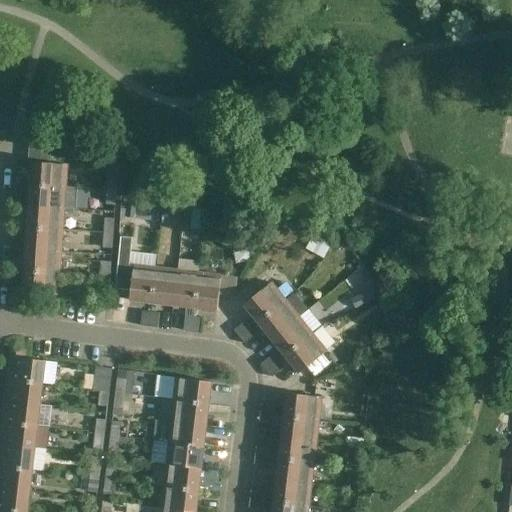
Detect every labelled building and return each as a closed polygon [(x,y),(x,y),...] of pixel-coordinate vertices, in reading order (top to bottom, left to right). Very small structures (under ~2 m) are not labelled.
[(30,184),(66,187),(67,165),(32,162),(30,184)] [(106,190),(116,190),(117,175),(107,174),(106,190)] [(30,184),(29,206),(64,208),(75,209),(77,188),(66,187),(30,184)] [(115,204),(116,190),(106,190),(105,203),(115,204)] [(63,230),(64,208),(29,206),(27,228),(63,230)] [(103,233),(113,234),(114,218),(104,217),(103,233)] [(63,230),(27,228),(26,249),(61,252),(63,230)] [(112,247),(113,234),(103,233),(102,246),(112,247)] [(120,237),(116,289),(131,290),(130,300),(152,303),(156,268),(155,267),(156,256),(130,253),(132,238),(120,237)] [(314,237),(308,248),(324,257),(330,245),(314,237)] [(61,252),(26,249),(24,271),(60,273),(61,252)] [(178,270),(173,305),(195,308),(199,273),(198,273),(199,262),(179,259),(178,270)] [(100,276),(110,277),(111,261),(101,260),(100,276)] [(152,303),(173,305),(178,270),(156,268),(152,303)] [(60,273),(24,271),(23,293),(58,295),(60,273)] [(199,273),(195,308),(217,311),(221,275),(199,273)] [(110,277),(100,276),(99,290),(109,290),(110,277)] [(244,305),(258,322),(285,300),(271,282),(244,305)] [(376,300),(372,290),(351,300),(355,309),(376,300)] [(258,322),(271,339),(299,317),(285,300),(258,322)] [(142,311),(141,326),(149,327),(151,312),(142,311)] [(151,312),(149,327),(158,328),(159,313),(151,312)] [(185,316),(184,331),(192,332),(194,317),(185,316)] [(194,317),(192,332),(201,333),(202,318),(194,317)] [(271,339),(285,356),(313,334),(299,317),(271,339)] [(246,321),(234,330),(239,337),(251,328),(246,321)] [(251,328),(239,337),(245,344),(256,334),(251,328)] [(313,334),(285,356),(299,373),(326,351),(313,334)] [(11,349),(7,379),(42,383),(45,361),(25,359),(26,350),(11,349)] [(273,355),(261,364),(266,371),(278,361),(273,355)] [(278,361),(266,371),(272,377),(283,368),(278,361)] [(100,390),(109,391),(109,390),(112,368),(96,366),(93,388),(100,389),(100,390)] [(116,377),(115,393),(124,394),(126,378),(116,377)] [(176,378),(174,400),(209,404),(212,382),(176,378)] [(7,379),(5,401),(40,405),(42,383),(7,379)] [(107,405),(109,391),(100,390),(98,404),(107,405)] [(115,393),(113,406),(123,407),(124,394),(115,393)] [(284,415),(319,419),(322,397),(287,393),(284,415)] [(174,400),(171,421),(206,426),(209,404),(174,400)] [(5,401),(2,422),(37,427),(40,405),(5,401)] [(261,404),(260,413),(275,414),(276,406),(261,404)] [(260,413),(259,421),(274,423),(275,414),(260,413)] [(319,419),(284,415),(281,437),(317,441),(319,419)] [(96,418),(94,433),(104,434),(106,419),(96,418)] [(119,437),(119,436),(121,421),(111,420),(109,436),(119,437)] [(171,421),(168,443),(204,447),(206,426),(171,421)] [(2,422),(0,440),(0,444),(35,448),(37,427),(2,422)] [(104,434),(94,433),(93,447),(102,449),(104,434)] [(119,437),(109,436),(108,449),(118,450),(118,445),(134,446),(135,438),(119,436),(119,437)] [(281,437),(279,458),(314,463),(317,441),(281,437)] [(168,443),(166,465),(201,469),(204,447),(168,443)] [(0,444),(0,466),(32,470),(35,448),(0,444)] [(256,447),(255,455),(270,457),(271,449),(256,447)] [(255,455),(254,464),(269,466),(270,457),(255,455)] [(279,458),(276,480),(311,484),(314,463),(279,458)] [(89,476),(99,478),(101,463),(91,462),(89,476)] [(106,463),(104,479),(114,480),(116,465),(106,463)] [(166,465),(163,486),(199,490),(201,469),(166,465)] [(0,466),(0,487),(30,491),(32,470),(0,466)] [(97,492),(99,478),(89,476),(87,491),(97,492)] [(113,494),(114,480),(104,479),(103,493),(113,494)] [(276,480),(274,502),(309,506),(311,484),(276,480)] [(163,486),(161,508),(196,511),(199,490),(163,486)] [(27,511),(30,491),(0,487),(0,509),(20,511),(27,511)] [(251,490),(250,499),(265,501),(265,492),(251,490)] [(250,499),(249,507),(264,509),(265,501),(250,499)] [(274,502),(272,511),(308,511),(309,506),(274,502)]
